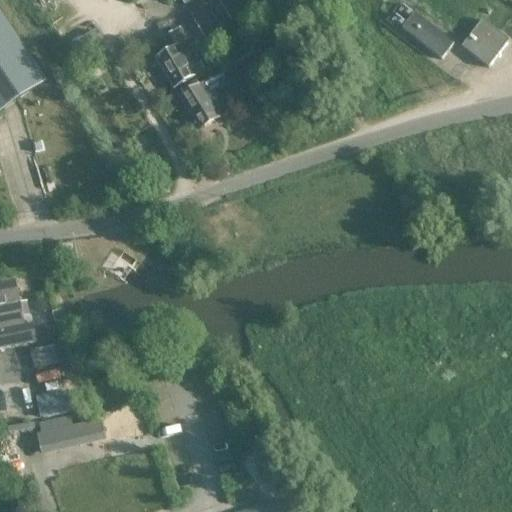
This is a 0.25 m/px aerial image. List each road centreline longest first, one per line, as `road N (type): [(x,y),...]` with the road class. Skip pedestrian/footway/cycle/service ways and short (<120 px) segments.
road 1 (unclassified): [(511,102),(392,132),(195,198)]
road 2 (residential): [(195,198),(117,62),(110,43),(115,0)]
road 3 (unclassified): [(195,198),(92,225),(0,235)]
